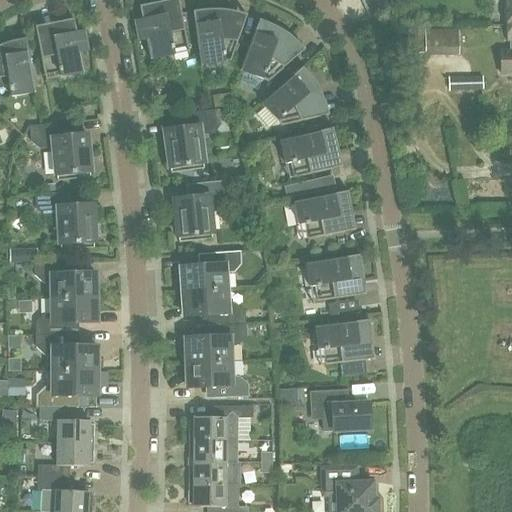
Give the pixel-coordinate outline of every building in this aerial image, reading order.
[(142,22),(135,23),(139,41),(146,40),(150,61),(155,60),(155,59),(173,56),(172,50),(188,47),(180,8),(179,8),(179,9),(159,13),(158,10),(157,7),(147,8),(147,7),(147,6),(139,7),(142,22)] [(200,11),(193,12),(200,66),(229,62),(244,24),(237,22),(231,21),(225,19),(218,19),(211,18),(211,12),(201,13),(200,11)] [(38,36),(36,36),(44,76),(60,72),(61,78),(79,75),(84,74),(80,53),(87,51),(84,33),(77,35),(74,20),(66,22),(66,23),(67,23),(67,24),(57,26),(58,30),(58,33),(38,37),(38,36)] [(278,39),(272,35),(275,29),(265,26),(266,23),(259,21),(240,72),(268,82),(297,55),(293,51),(288,46),(283,42),(278,39)] [(511,51),(501,52),(501,74),(511,74),(511,26),(507,27),(507,42),(511,41),(511,51)] [(424,34),(407,35),(407,54),(425,54),(425,56),(459,56),(458,30),(424,30),(424,34)] [(37,94),(28,40),(20,41),(20,43),(21,43),(21,44),(11,46),(12,50),(7,52),(1,54),(0,54),(0,81),(2,80),(2,79),(10,78),(12,88),(10,88),(11,93),(12,93),(13,98),(37,94)] [(311,93),(307,87),(312,83),(306,76),(308,74),(303,68),(261,104),(281,126),(320,117),(318,111),(316,105),(314,99),(311,93)] [(482,77),(448,77),(448,92),(483,91),(482,77)] [(185,129),(165,131),(171,175),(204,170),(199,136),(214,135),(221,126),(219,111),(184,115),(185,129)] [(93,179),(88,136),(68,138),(66,124),(31,128),(33,143),(42,150),(56,148),(59,182),(93,179)] [(333,129),(279,142),(285,165),(291,164),(294,179),(333,170),(328,149),(334,147),(332,137),(334,137),(333,129)] [(317,180),(284,187),(286,199),(320,193),(317,180)] [(195,199),(174,201),(179,244),(212,240),(209,207),(223,205),(231,197),(229,182),(194,185),(195,199)] [(43,185),(44,193),(56,192),(55,184),(43,185)] [(348,192),(294,203),(299,227),(304,225),(307,241),(346,233),(342,211),(349,210),(347,200),(349,200),(348,192)] [(37,196),(38,210),(47,218),(55,217),(61,223),(63,251),(96,249),(94,206),(73,207),(72,194),(37,196)] [(24,249),(25,263),(37,263),(37,248),(24,249)] [(207,266),(181,268),(183,293),(226,290),(225,275),(234,274),(241,265),(241,253),(206,255),(207,266)] [(360,256),(306,264),(310,288),(315,287),(318,303),(357,297),(354,275),(360,274),(359,264),(361,264),(360,256)] [(69,262),(34,264),(34,277),(43,284),(51,284),(52,300),(95,299),(95,274),(69,274),(69,262)] [(226,290),(183,293),(184,318),(210,316),(211,327),(245,325),(245,313),(236,305),(227,306),(226,290)] [(43,316),(35,324),(36,336),(70,336),(70,324),(96,324),(95,299),(52,300),(52,315),(43,316)] [(8,301),(8,310),(18,310),(18,301),(8,301)] [(336,304),(328,305),(330,319),(338,318),(336,304)] [(369,321),(315,327),(318,351),(324,351),(325,366),(365,362),(362,340),(369,339),(368,329),(370,329),(369,321)] [(211,338),(185,339),(186,364),(230,362),(230,361),(230,347),(238,346),(246,338),(245,325),(211,327),(211,338)] [(70,336),(36,336),(36,348),(44,356),(53,357),(53,372),(96,372),(96,347),(71,347),(70,336)] [(7,359),(7,372),(21,371),(21,358),(7,359)] [(230,362),(186,364),(187,389),(213,388),(213,399),(249,398),(248,385),(239,378),(231,378),(230,362)] [(35,396),(35,409),(70,409),(70,397),(96,397),(96,372),(53,372),(53,388),(44,388),(35,396)] [(24,379),(7,379),(8,397),(25,396),(24,379)] [(303,389),(280,390),(281,401),(303,400),(303,389)] [(340,391),(310,393),(311,421),(321,420),(322,432),(333,431),(333,432),(371,430),(369,404),(341,405),(340,391)] [(189,422),(189,441),(226,441),(237,441),(237,419),(253,419),(253,408),(219,407),(219,419),(194,419),(194,422),(189,422)] [(39,409),(39,422),(57,422),(57,444),(94,445),(94,426),(90,425),(90,422),(64,422),(64,409),(39,409)] [(189,441),(189,458),(193,458),(193,463),(237,463),(237,441),(226,441),(189,441)] [(38,466),(37,479),(63,480),(63,467),(89,468),(89,464),(94,464),(94,445),(57,444),(57,467),(38,466)] [(251,453),(251,463),(260,463),(260,453),(251,453)] [(260,463),(260,465),(272,465),(272,453),(260,453),(260,463)] [(189,469),(188,486),(225,485),(226,464),(237,464),(237,463),(193,463),(193,469),(189,469)] [(260,465),(260,474),(272,474),(272,465),(260,465)] [(279,465),(279,474),(292,474),(292,465),(279,465)] [(373,483),(357,484),(356,468),(320,469),(321,497),(329,497),(329,511),(377,511),(377,500),(373,500),(373,483)] [(37,479),(37,491),(42,491),(40,511),(91,511),(92,497),(88,497),(88,493),(62,492),(63,480),(37,479)] [(188,486),(188,505),(193,505),(193,508),(219,508),(218,511),(247,511),(248,508),(237,508),(237,485),(225,485),(188,486)]
